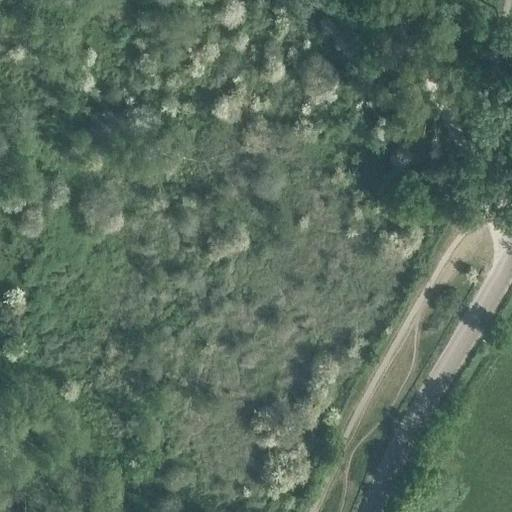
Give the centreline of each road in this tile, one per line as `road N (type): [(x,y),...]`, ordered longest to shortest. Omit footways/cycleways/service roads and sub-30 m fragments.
road 1 (unknown): [(341,511),(350,457),(385,419),(411,368),(445,268),(494,214)]
road 2 (unclassified): [(384,511),(426,409),(511,255)]
